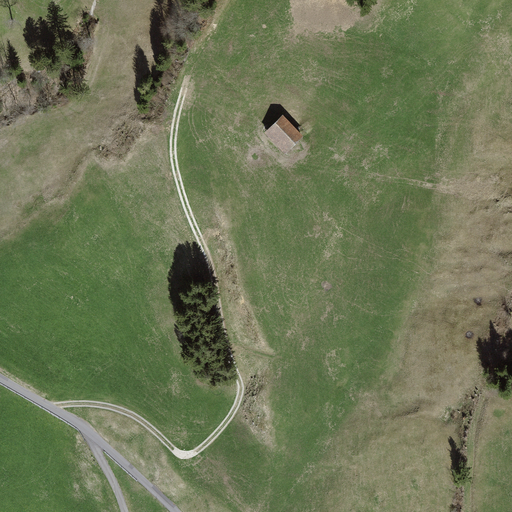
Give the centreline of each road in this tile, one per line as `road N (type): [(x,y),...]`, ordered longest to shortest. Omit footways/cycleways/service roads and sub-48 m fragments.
road 1 (track): [(52,408),(116,407),(185,455),(233,411),(240,385),(209,260),(175,168),(173,133),(180,110),(233,90)]
road 2 (unclassified): [(174,511),(86,429),(0,379)]
